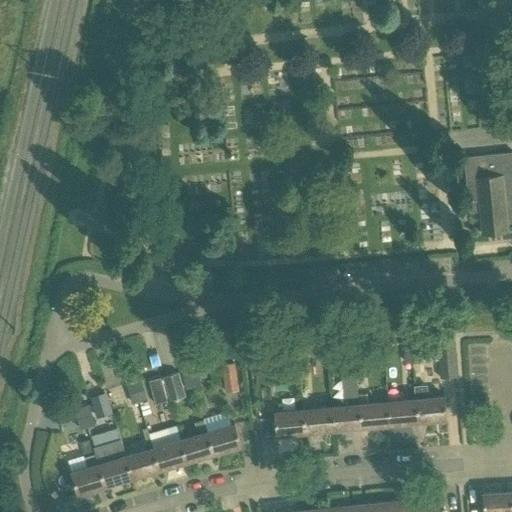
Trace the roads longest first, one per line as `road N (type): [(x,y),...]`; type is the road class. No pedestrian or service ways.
road 1 (residential): [(511,462),(267,481),(135,511)]
road 2 (residential): [(205,301),(511,273)]
road 3 (residential): [(48,352),(57,301),(73,282),(205,301)]
road 4 (residential): [(48,352),(187,315),(205,301)]
road 5 (residential): [(36,511),(25,464),(48,352)]
